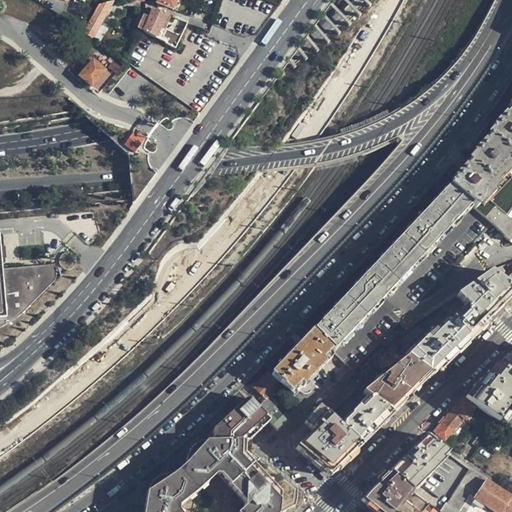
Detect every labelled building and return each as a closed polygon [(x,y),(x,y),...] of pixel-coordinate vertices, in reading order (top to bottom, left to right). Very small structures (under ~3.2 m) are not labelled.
[(113,0),(111,0),(95,4),(93,6),(95,7),(82,33),(88,36),(93,38),(113,0)] [(136,28),(139,29),(154,37),(159,28),(165,16),(152,10),(148,18),(143,15),(136,28)] [(154,37),(160,41),(165,31),(159,28),(154,37)] [(175,48),(180,38),(165,31),(160,41),(175,48)] [(104,70),(89,57),(76,72),(91,85),(104,70)] [(504,218),(511,207),(511,114),(483,149),(474,159),(453,183),(481,209),(486,203),(504,218)] [(134,153),(146,138),(135,129),(123,145),(134,153)] [(453,183),(448,189),(473,212),(489,227),(509,244),(511,239),(511,224),(504,218),(486,203),(481,209),(453,183)] [(473,212),(448,189),(439,199),(465,221),(473,212)] [(465,221),(439,199),(426,213),(451,236),(465,221)] [(473,212),(465,221),(469,224),(467,226),(475,232),(478,229),(483,234),(489,227),(473,212)] [(426,213),(313,335),(336,359),(338,362),(451,236),(426,213)] [(469,224),(465,221),(451,236),(466,252),(469,249),(483,234),(478,229),(475,232),(467,226),(469,224)] [(338,362),(351,375),(466,252),(451,236),(338,362)] [(55,270),(39,271),(2,274),(0,253),(0,321),(12,313),(37,294),(60,275),(59,272),(55,270)] [(500,270),(490,275),(500,283),(503,278),(500,270)] [(447,318),(443,321),(434,331),(432,332),(427,338),(424,335),(416,343),(420,347),(408,360),(425,372),(430,375),(432,377),(470,338),(478,330),(496,311),(511,295),(511,294),(487,275),(455,298),(467,309),(462,315),(457,311),(453,316),(451,316),(448,319),(447,318)] [(395,343),(389,347),(402,356),(422,333),(416,328),(411,334),(410,333),(403,341),(402,340),(398,345),(396,345),(395,343)] [(289,398),(293,402),(336,359),(313,335),(292,357),(271,379),(289,398)] [(467,403),(511,434),(511,350),(505,360),(489,381),(488,379),(483,386),(479,391),(476,391),(467,403)] [(376,386),(363,397),(369,401),(389,413),(395,404),(398,406),(402,400),(404,401),(411,393),(410,390),(414,385),(417,386),(421,382),(423,376),(425,372),(408,360),(406,365),(403,365),(393,372),(390,378),(387,377),(380,383),(378,387),(376,386)] [(416,390),(430,375),(425,372),(423,376),(421,382),(417,386),(414,385),(410,390),(411,393),(404,401),(402,400),(398,406),(395,404),(389,413),(392,415),(416,390)] [(269,378),(253,393),(265,405),(266,404),(272,398),(281,407),(289,398),(271,379),(269,378)] [(357,394),(344,386),(316,408),(319,411),(329,419),(357,394)] [(248,405),(266,425),(276,415),(266,404),(265,405),(253,393),(244,401),(248,405)] [(475,410),(460,400),(451,412),(463,421),(465,423),(475,410)] [(378,431),(393,416),(392,415),(389,413),(369,401),(359,412),(358,411),(350,418),(351,420),(342,430),(362,447),(378,431)] [(253,439),(267,426),(266,425),(248,405),(224,426),(231,435),(235,432),(236,431),(241,437),(244,436),(250,442),(253,439)] [(329,419),(319,411),(293,439),(294,449),(325,474),(337,472),(344,465),(362,447),(342,430),(329,419)] [(463,421),(451,412),(431,436),(442,445),(463,421)] [(266,425),(267,426),(277,436),(287,426),(276,415),(266,425)] [(489,434),(496,426),(490,422),(484,430),(489,434)] [(246,444),(235,432),(231,435),(224,426),(213,435),(214,448),(208,446),(187,469),(184,474),(182,477),(179,480),(175,481),(168,480),(166,483),(164,480),(146,495),(143,511),(279,511),(282,510),(286,509),(290,508),(294,508),(295,487),(246,447),(246,444)] [(247,444),(248,444),(250,442),(244,436),(241,437),(236,431),(235,432),(246,444),(247,444)] [(412,494),(448,457),(424,438),(402,461),(388,474),(412,494)] [(472,457),(482,444),(478,440),(467,453),(472,457)] [(187,469),(208,446),(206,446),(204,446),(201,447),(197,450),(194,453),(190,459),(187,469)] [(477,491),(483,482),(468,471),(444,511),(460,511),(476,491),(477,491)] [(372,511),(423,511),(427,507),(412,494),(388,474),(375,488),(360,503),(372,511)] [(164,480),(163,478),(159,479),(156,480),(154,482),(151,486),(146,495),(164,480)] [(511,511),(511,501),(483,482),(477,491),(479,493),(471,505),(481,511),(485,506),(493,511),(511,511)] [(479,493),(477,491),(476,491),(460,511),(493,511),(485,506),(481,511),(471,505),(479,493)]
